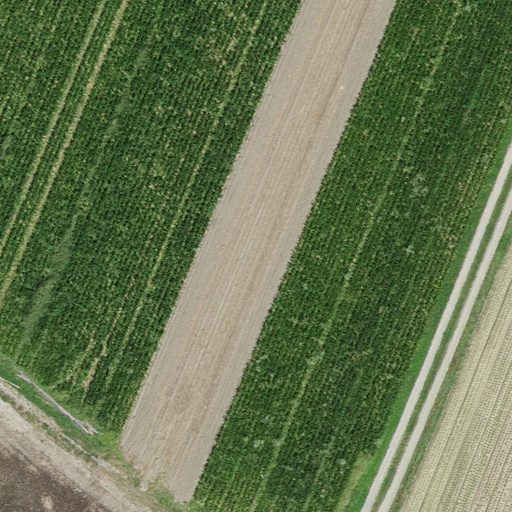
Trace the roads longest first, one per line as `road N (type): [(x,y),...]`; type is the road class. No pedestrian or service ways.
road 1 (track): [(371,511),(511,170)]
road 2 (track): [(0,400),(144,511)]
